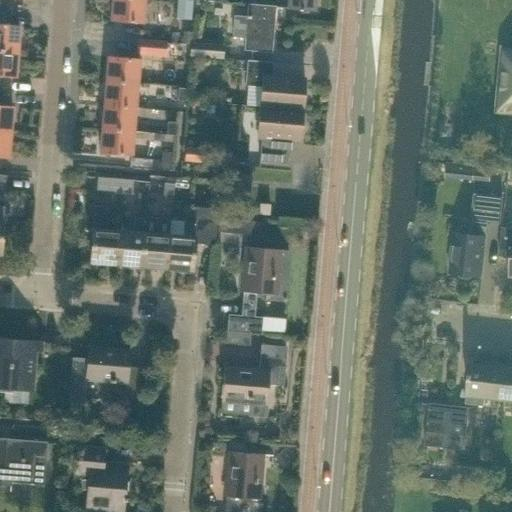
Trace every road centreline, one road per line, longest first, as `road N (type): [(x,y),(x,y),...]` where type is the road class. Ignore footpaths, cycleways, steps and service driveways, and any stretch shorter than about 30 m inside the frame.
road 1 (unclassified): [(328,511),(370,0)]
road 2 (residential): [(173,511),(178,321),(152,310),(40,299)]
road 3 (residential): [(40,299),(63,0)]
